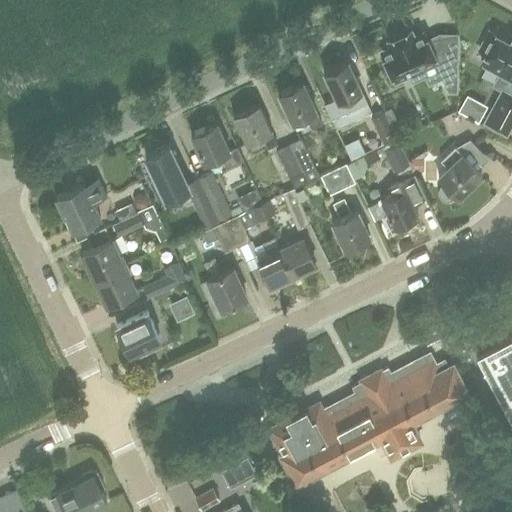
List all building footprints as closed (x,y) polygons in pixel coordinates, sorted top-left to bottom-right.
[(448,91),(457,91),(457,51),(431,50),(424,34),(413,39),(409,31),(390,40),(394,48),(383,53),(395,79),(408,72),(412,80),(426,74),(422,66),(434,60),(448,91)] [(511,38),(510,43),(489,31),(479,49),(490,55),(485,64),(511,79),(506,91),(502,89),(485,121),(506,133),(511,121),(511,38)] [(347,61),(324,72),(336,98),(325,103),(332,118),(345,112),(350,121),(371,111),(361,89),(347,61)] [(321,122),(315,111),(302,82),(278,93),(291,121),(305,115),(311,127),(321,122)] [(277,143),(270,131),(272,130),(258,101),(233,113),(246,142),(261,135),(267,148),(277,143)] [(383,143),(387,141),(399,137),(387,110),(371,118),(383,143)] [(445,125),(461,139),(469,130),(453,116),(445,125)] [(228,148),(216,121),(191,132),(204,161),(221,153),(226,165),(243,157),(237,144),(228,148)] [(288,142),(307,180),(319,174),(301,136),(288,142)] [(294,186),(307,180),(288,142),(276,148),(294,186)] [(410,163),(408,160),(402,147),(401,145),(400,142),(398,143),(383,149),(394,171),(410,163)] [(157,180),(180,169),(168,143),(145,154),(157,179),(157,180)] [(457,195),(480,172),(454,145),(440,159),(447,166),(437,175),(444,182),(440,186),(440,188),(439,190),(439,192),(440,194),(441,196),(443,198),(444,199),(446,199),(451,198),(456,194),(457,195)] [(413,161),(419,171),(435,163),(429,152),(413,161)] [(329,192),(333,191),(355,181),(345,161),(320,174),(329,192)] [(218,219),(197,176),(186,181),(180,169),(157,180),(157,179),(149,182),(158,200),(164,198),(164,199),(188,190),(205,226),(218,219)] [(197,176),(218,219),(232,213),(211,169),(197,176)] [(411,202),(425,195),(414,173),(391,184),(395,193),(380,200),(387,215),(385,216),(392,231),(409,222),(407,219),(417,214),(411,202)] [(71,230),(100,216),(92,201),(105,195),(96,177),(56,197),(71,230)] [(297,227),(310,222),(294,186),(282,191),(297,227)] [(350,213),(343,198),(333,203),(340,218),(332,222),(345,249),(354,245),(357,248),(369,242),(369,238),(369,237),(356,210),(350,213)] [(270,199),(260,203),(265,215),(275,211),(270,199)] [(265,215),(260,203),(250,207),(256,219),(258,218),(265,215)] [(152,204),(138,211),(144,222),(146,227),(154,230),(163,226),(152,204)] [(144,222),(138,211),(113,223),(118,234),(144,222)] [(224,220),(236,246),(250,239),(238,213),(224,220)] [(225,251),(236,246),(224,220),(201,230),(207,241),(218,236),(225,251)] [(279,247),(281,247),(275,235),(262,241),(268,253),(257,258),(269,285),(275,282),(277,286),(290,279),(289,276),(292,274),(279,247)] [(315,263),(302,236),(281,247),(279,247),(292,274),(297,272),(299,275),(312,269),(310,266),(315,263)] [(94,278),(123,264),(111,238),(81,252),(94,278)] [(192,249),(180,258),(187,268),(200,258),(192,249)] [(232,302),(245,296),(232,267),(220,272),(213,258),(203,263),(210,277),(199,282),(215,317),(234,308),(232,302)] [(148,296),(187,278),(179,260),(164,266),(167,273),(143,284),(148,296)] [(123,264),(94,278),(107,304),(136,290),(123,264)] [(176,295),(181,316),(197,312),(193,291),(176,295)] [(147,310),(116,325),(122,337),(117,339),(123,351),(128,349),(129,351),(160,337),(147,310)] [(427,345),(446,334),(437,316),(418,327),(427,345)] [(511,332),(499,339),(494,342),(497,349),(480,358),(511,419),(511,332)] [(318,401),(268,428),(283,454),(282,454),(297,482),(382,437),(391,454),(420,439),(411,421),(467,391),(453,364),(443,369),(439,362),(435,364),(429,352),(384,376),(380,368),(360,379),(359,379),(360,381),(354,384),(355,385),(356,388),(331,402),(326,404),(322,407),(318,401)] [(67,485),(57,490),(67,511),(84,511),(107,501),(100,488),(104,483),(97,468),(91,466),(67,478),(67,485)] [(213,487),(195,497),(201,509),(219,499),(213,487)] [(243,511),(238,502),(221,511),(243,511)]
